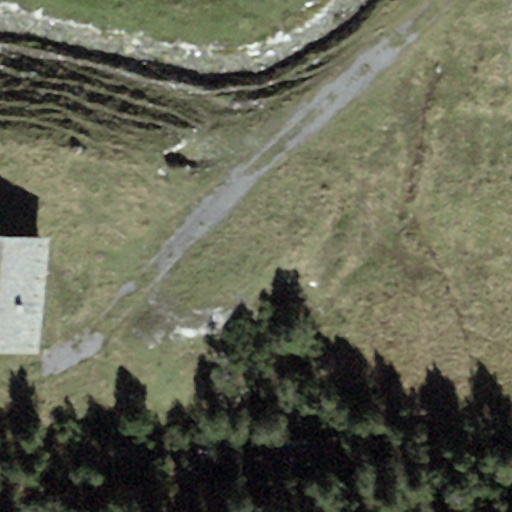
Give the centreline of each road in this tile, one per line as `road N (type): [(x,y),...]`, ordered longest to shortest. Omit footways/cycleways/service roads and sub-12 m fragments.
road 1 (track): [(0,375),(37,370),(92,343),(248,161)]
road 2 (track): [(248,161),(434,0)]
